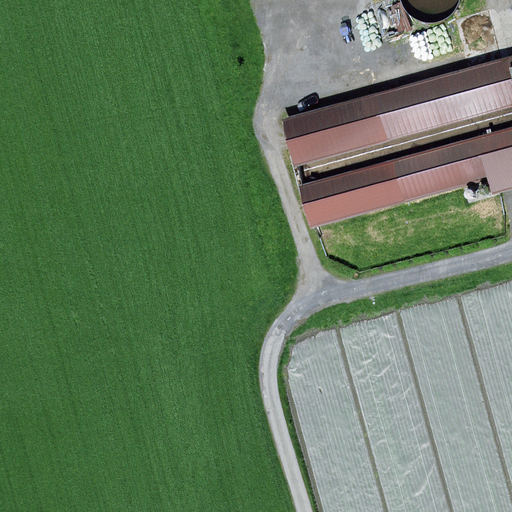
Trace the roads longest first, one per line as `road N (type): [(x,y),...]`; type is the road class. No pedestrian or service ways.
road 1 (track): [(317,295),(267,108),(383,74),(384,0)]
road 2 (track): [(317,295),(285,322),(266,368),(305,511)]
road 3 (track): [(511,252),(317,295)]
